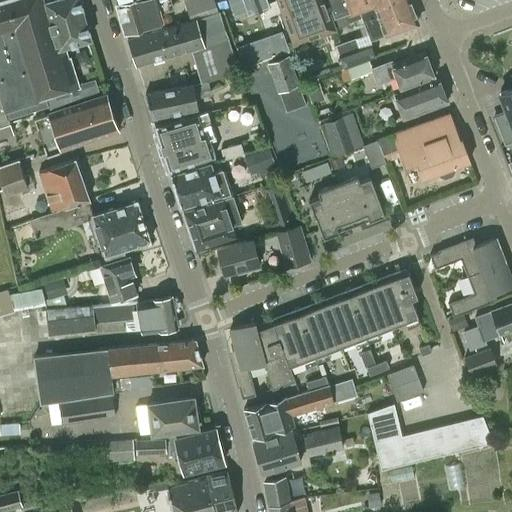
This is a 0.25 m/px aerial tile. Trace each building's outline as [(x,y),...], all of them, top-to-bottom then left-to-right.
[(0,0),(0,124),(9,122),(7,117),(48,105),(46,96),(69,90),(44,1),(43,0),(0,0)] [(49,0),(44,1),(69,90),(78,87),(69,58),(67,58),(64,46),(90,38),(79,0),(49,0)] [(131,0),(115,5),(123,34),(161,23),(158,11),(171,8),(169,0),(131,0)] [(182,0),(188,16),(214,7),(212,0),(182,0)] [(269,4),(268,0),(235,0),(240,13),(247,10),(248,12),(269,4)] [(277,0),(294,43),(336,29),(332,17),(325,0),(277,0)] [(351,11),(381,0),(329,0),(335,16),(351,10),(351,11)] [(417,22),(409,0),(381,0),(351,11),(353,15),(361,13),(370,39),(385,33),(385,35),(417,22)] [(200,81),(207,79),(236,72),(217,13),(127,39),(136,65),(191,49),(200,81)] [(281,30),(238,45),(239,48),(240,51),(245,64),(263,58),(265,57),(288,50),(281,30)] [(356,36),(335,44),(343,67),(374,56),(369,44),(360,47),(356,36)] [(433,73),(436,72),(432,63),(429,62),(425,51),(393,63),(391,60),(372,67),(378,83),(397,75),(402,88),(435,76),(433,73)] [(285,111),(305,104),(287,55),(268,62),(285,111)] [(394,95),(393,99),(396,107),(399,109),(403,119),(406,118),(447,103),(438,78),(410,88),(394,94),(394,95)] [(305,84),(311,103),(325,98),(318,79),(305,84)] [(192,83),(144,93),(153,119),(197,110),(197,108),(206,106),(201,83),(192,85),(192,83)] [(511,87),(500,92),(507,109),(493,114),(505,144),(511,141),(511,87)] [(106,94),(46,113),(59,150),(118,131),(106,94)] [(196,113),(155,127),(169,170),(215,155),(212,147),(217,146),(205,112),(197,115),(196,113)] [(377,140),(384,157),(399,151),(405,167),(417,163),(422,177),(421,178),(422,179),(438,172),(440,177),(445,179),(452,176),(455,171),(453,167),(468,161),(468,162),(470,161),(461,139),(459,140),(449,112),(448,113),(377,140)] [(342,115),(319,124),(331,155),(353,147),(342,115)] [(9,122),(0,124),(0,146),(15,141),(9,122)] [(384,157),(377,140),(363,145),(371,168),(385,162),(384,157)] [(240,143),(221,148),(224,158),(243,153),(240,143)] [(251,153),(259,177),(277,171),(268,147),(251,153)] [(17,159),(0,164),(0,178),(5,192),(26,184),(17,159)] [(65,205),(87,198),(74,159),(37,170),(51,209),(64,204),(65,205)] [(180,208),(228,193),(221,169),(213,171),(210,162),(170,174),(180,208)] [(324,237),(384,214),(370,177),(359,181),(357,175),(318,190),(320,196),(309,200),(324,237)] [(232,195),(223,198),(182,212),(194,249),(235,236),(231,224),(241,221),(232,195)] [(30,220),(36,236),(94,217),(93,215),(96,213),(90,197),(87,198),(52,210),(30,220)] [(94,217),(108,262),(126,256),(124,251),(151,241),(136,199),(96,213),(93,215),(94,217)] [(277,232),(287,266),(306,261),(297,227),(277,232)] [(467,275),(505,261),(496,237),(468,248),(466,241),(430,254),(435,268),(461,258),(467,275)] [(253,239),(217,249),(224,274),(260,265),(253,239)] [(102,263),(113,300),(138,293),(132,274),(135,274),(134,270),(137,268),(134,258),(130,258),(129,255),(126,256),(108,262),(102,263)] [(511,284),(511,279),(505,261),(467,275),(474,292),(448,302),(454,316),(491,301),(490,300),(489,301),(486,295),(511,284)] [(274,325),(257,332),(265,361),(272,390),(296,381),(290,366),(418,316),(411,298),(417,296),(414,288),(412,281),(409,274),(400,277),(375,286),(350,297),(324,306),(299,317),(274,325)] [(42,287),(9,293),(11,305),(45,298),(42,287)] [(7,290),(0,292),(0,316),(13,313),(12,310),(7,290)] [(121,302),(93,305),(93,306),(94,317),(106,316),(112,320),(125,319),(125,323),(132,330),(141,329),(141,332),(143,331),(150,331),(177,326),(174,308),(177,306),(176,299),(173,298),(172,296),(171,294),(140,300),(136,301),(121,302)] [(48,297),(45,298),(46,303),(46,307),(66,306),(62,295),(48,299),(48,297)] [(511,302),(476,316),(475,316),(479,326),(464,332),(470,349),(485,343),(484,340),(511,329),(511,302)] [(46,307),(45,307),(48,334),(95,329),(95,321),(94,317),(93,306),(93,305),(93,304),(66,306),(46,307)] [(257,332),(254,323),(230,329),(238,358),(232,359),(242,398),(256,395),(248,366),(265,361),(257,332)] [(147,343),(150,370),(201,365),(195,338),(147,343)] [(110,375),(150,370),(147,343),(35,355),(39,399),(112,392),(110,375)] [(422,354),(432,351),(429,343),(419,347),(422,354)] [(471,374),(496,364),(490,349),(465,358),(471,374)] [(386,360),(376,363),(379,371),(389,367),(386,360)] [(370,374),(379,371),(376,363),(367,367),(370,374)] [(392,387),(418,377),(413,364),(387,374),(392,387)] [(321,377),(317,378),(319,386),(328,383),(326,376),(321,377)] [(351,377),(329,383),(334,402),(356,395),(354,387),(353,382),(351,377)] [(424,390),(418,377),(392,387),(398,400),(424,390)] [(309,389),(319,386),(317,378),(306,381),(309,389)] [(244,409),(253,437),(274,429),(293,423),(290,414),(334,402),(329,383),(296,394),(267,403),(267,402),(244,409)] [(109,395),(57,401),(59,421),(112,415),(109,395)] [(148,431),(194,426),(193,423),(196,423),(195,411),(192,412),(190,396),(145,401),(148,431)] [(394,402),(367,412),(370,425),(398,418),(394,402)] [(482,414),(468,418),(475,445),(492,440),(482,414)] [(398,418),(370,425),(381,468),(401,463),(394,436),(402,434),(398,418)] [(468,418),(454,421),(461,448),(475,445),(468,418)] [(454,421),(441,424),(448,452),(461,448),(454,421)] [(441,424),(428,427),(435,455),(448,452),(441,424)] [(185,471),(224,461),(215,426),(176,436),(175,432),(165,435),(165,437),(136,439),(139,450),(166,449),(179,445),(185,471)] [(309,453),(344,445),(340,426),(305,434),(309,453)] [(415,431),(422,458),(435,455),(428,427),(415,431)] [(296,429),(292,431),(254,442),(263,473),(301,461),(293,435),(298,434),(296,429)] [(402,434),(394,436),(401,463),(422,458),(415,431),(402,434)] [(351,436),(345,437),(347,445),(353,443),(351,436)] [(133,438),(105,440),(106,460),(134,459),(133,438)] [(226,470),(207,473),(208,477),(216,511),(234,511),(235,511),(226,470)] [(268,503),(289,499),(285,476),(272,478),(264,483),(268,503)] [(216,511),(208,477),(167,487),(173,511),(216,511)] [(18,489),(0,493),(0,511),(23,505),(18,489)] [(366,493),(368,507),(380,505),(378,491),(366,493)] [(306,511),(303,496),(289,499),(268,503),(269,511),(306,511)]
